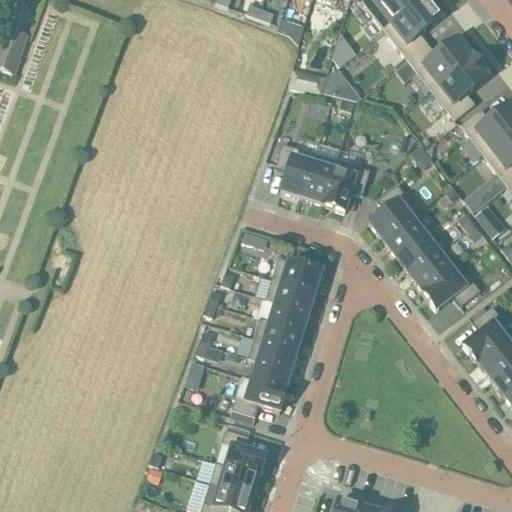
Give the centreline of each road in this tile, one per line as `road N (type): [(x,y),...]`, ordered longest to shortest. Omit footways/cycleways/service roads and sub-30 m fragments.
road 1 (residential): [(511,463),(357,260)]
road 2 (residential): [(511,501),(304,439)]
road 3 (residential): [(357,260),(304,439)]
